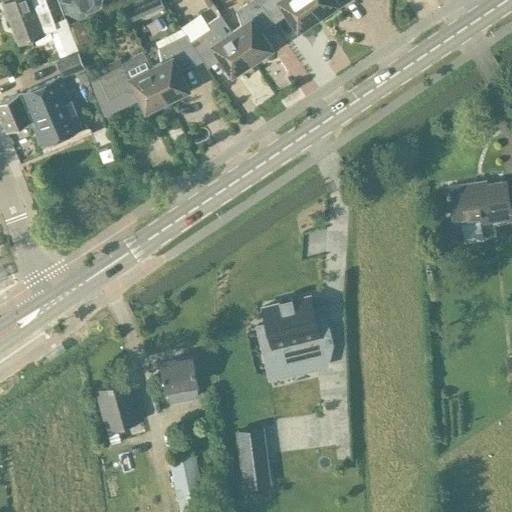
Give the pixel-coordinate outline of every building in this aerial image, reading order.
[(9,0),(3,2),(18,42),(57,28),(46,0),(9,0)] [(65,15),(68,14),(68,16),(78,21),(87,17),(88,15),(100,10),(102,0),(60,0),(59,3),(61,3),(65,15)] [(144,0),(149,12),(163,5),(161,0),(144,0)] [(242,24),(232,30),(252,60),(261,54),(262,57),(273,50),(272,47),(258,25),(270,17),(259,0),(249,0),(236,9),(242,24)] [(259,0),(270,17),(284,7),(300,31),(311,23),(310,21),(318,16),(307,0),(259,0)] [(307,0),(318,16),(327,10),(329,12),(339,5),(338,2),(337,0),(307,0)] [(210,27),(190,41),(203,60),(204,61),(218,52),(234,76),(245,68),(244,66),(252,60),(220,14),(207,23),(210,27)] [(90,21),(72,27),(78,45),(89,41),(94,32),(90,21)] [(162,61),(151,66),(167,99),(176,95),(177,97),(190,91),(177,65),(191,58),(194,64),(203,60),(190,41),(185,43),(181,35),(158,46),(162,61)] [(54,42),(60,57),(78,49),(72,36),(54,42)] [(85,66),(78,51),(56,61),(63,77),(85,66)] [(144,52),(98,76),(109,99),(134,86),(147,112),(159,105),(158,103),(167,99),(151,66),(144,52)] [(81,128),(59,76),(0,101),(0,112),(7,130),(32,120),(42,144),(81,128)] [(511,195),(509,196),(506,180),(477,185),(476,181),(448,186),(453,218),(481,214),(482,221),(496,218),(496,220),(507,218),(508,220),(511,219),(511,195)] [(434,244),(426,246),(427,256),(436,255),(434,244)] [(442,297),(438,267),(432,268),(432,264),(425,265),(430,298),(442,297)] [(267,322),(257,324),(262,347),(275,344),(280,363),(320,354),(324,353),(322,345),(332,343),(323,304),(313,306),(310,295),(293,299),(292,295),(279,298),(280,302),(263,306),(267,322)] [(191,356),(161,362),(167,389),(169,401),(185,398),(199,395),(196,383),(197,383),(191,356)] [(145,419),(135,385),(133,377),(95,390),(107,432),(145,419)] [(263,427),(238,430),(245,486),(270,482),(263,427)] [(190,453),(188,448),(174,451),(175,457),(170,458),(180,511),(197,511),(207,510),(195,452),(190,453)]
